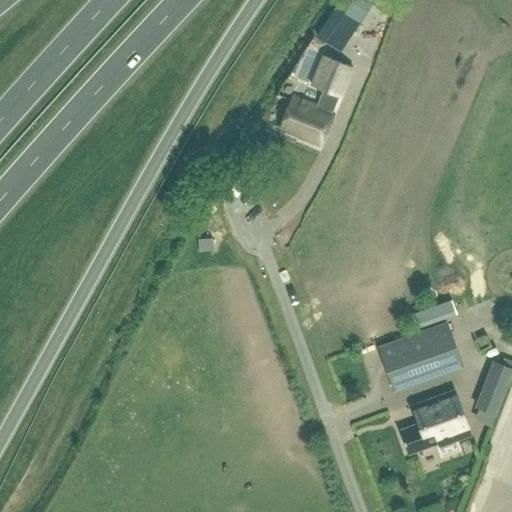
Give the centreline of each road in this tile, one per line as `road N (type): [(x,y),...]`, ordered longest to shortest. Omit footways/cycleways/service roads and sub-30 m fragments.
road 1 (trunk): [(0,443),(186,109),(256,0)]
road 2 (residential): [(363,511),(249,210)]
road 3 (trunk): [(0,202),(186,0)]
road 4 (trunk): [(109,0),(0,122)]
